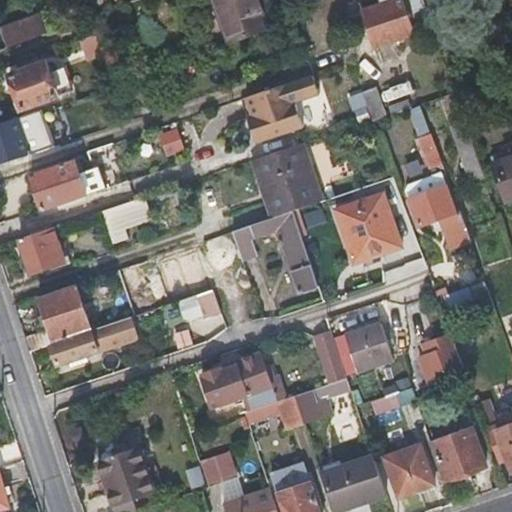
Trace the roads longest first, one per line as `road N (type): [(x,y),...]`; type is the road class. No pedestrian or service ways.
road 1 (unknown): [(0,298),(215,225)]
road 2 (residential): [(0,328),(62,511)]
